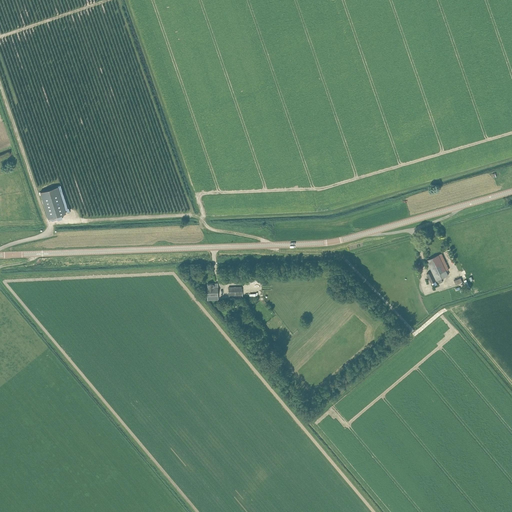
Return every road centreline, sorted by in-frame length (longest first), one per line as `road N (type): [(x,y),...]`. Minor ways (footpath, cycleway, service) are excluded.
road 1 (secondary): [(0,255),(323,243),(511,189)]
road 2 (track): [(0,85),(48,229),(0,248)]
